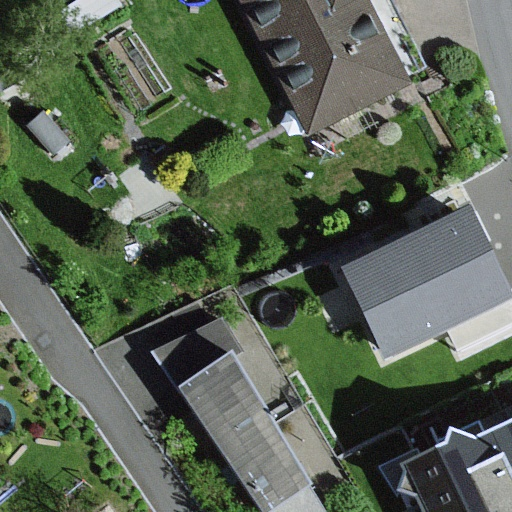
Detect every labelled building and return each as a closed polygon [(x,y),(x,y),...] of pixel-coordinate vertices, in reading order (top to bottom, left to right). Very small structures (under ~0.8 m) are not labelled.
[(233,0),(307,146),(415,93),(368,0),(233,0)] [(465,214),(339,273),(383,365),(446,335),(502,308),(509,305),(465,214)] [(511,329),(502,308),(446,335),(456,357),(511,331),(511,329)] [(153,353),(180,395),(227,364),(241,355),(223,320),(153,353)] [(327,511),(227,364),(180,395),(259,511),(327,511)] [(511,511),(511,423),(483,438),(476,424),(449,438),(443,434),(437,453),(397,470),(391,496),(413,500),(418,511),(511,511)]
